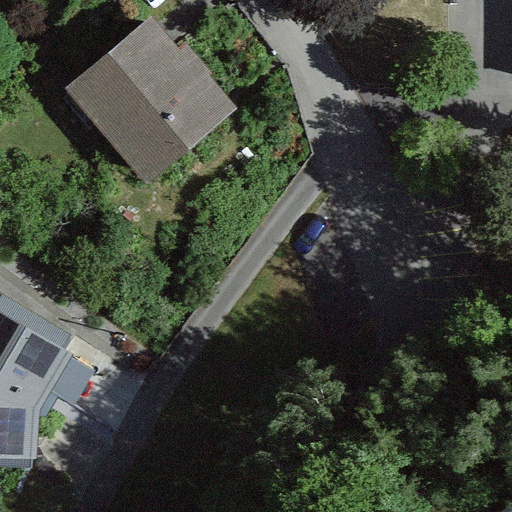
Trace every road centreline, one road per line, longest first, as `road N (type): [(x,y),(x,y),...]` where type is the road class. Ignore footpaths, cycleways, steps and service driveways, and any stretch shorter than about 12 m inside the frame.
road 1 (residential): [(342,116),(329,160),(206,321),(88,511)]
road 2 (residential): [(342,116),(373,201),(387,301),(378,366),(298,511)]
road 3 (residential): [(342,116),(511,104)]
road 4 (residential): [(270,0),(342,116)]
